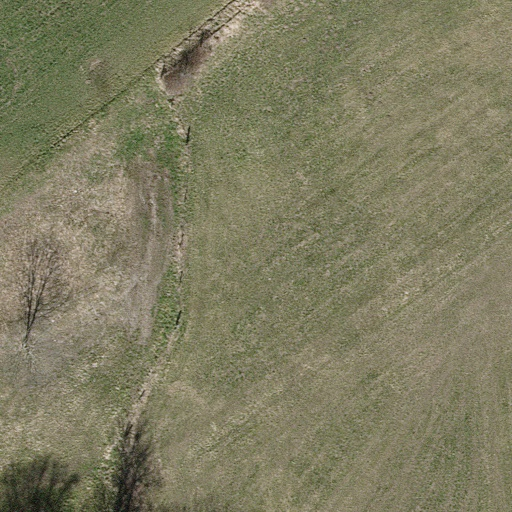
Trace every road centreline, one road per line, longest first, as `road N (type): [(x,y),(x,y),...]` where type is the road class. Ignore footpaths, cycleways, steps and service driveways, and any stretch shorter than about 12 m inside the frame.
road 1 (motorway): [(128,511),(442,0)]
road 2 (motorway): [(147,0),(0,240)]
